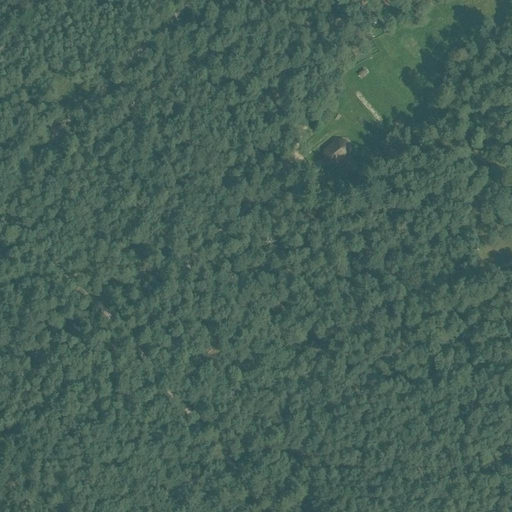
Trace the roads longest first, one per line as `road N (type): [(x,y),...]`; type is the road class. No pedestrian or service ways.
road 1 (track): [(0,293),(20,280),(187,263),(218,224),(298,157)]
road 2 (track): [(265,511),(69,276)]
road 3 (track): [(189,0),(32,165),(0,232)]
